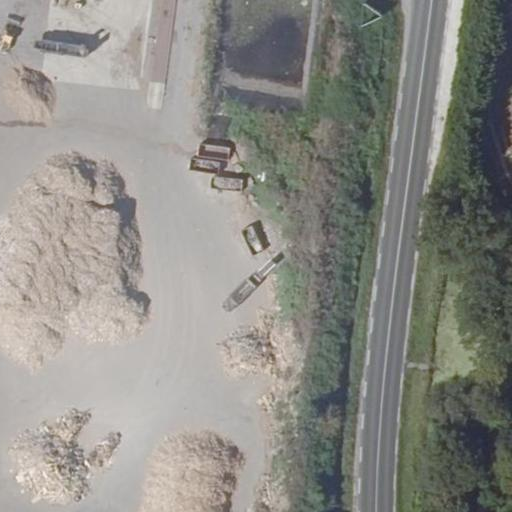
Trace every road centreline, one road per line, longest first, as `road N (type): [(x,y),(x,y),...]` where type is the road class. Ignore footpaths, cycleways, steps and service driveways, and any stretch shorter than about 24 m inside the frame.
road 1 (primary): [(432,0),(387,345),(376,511)]
road 2 (track): [(511,7),(496,107),(496,134),(511,177)]
